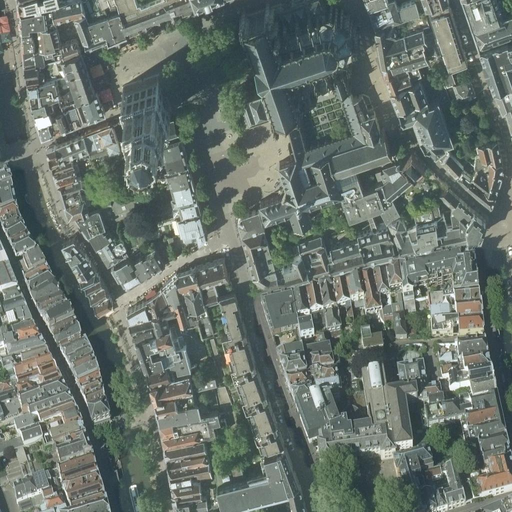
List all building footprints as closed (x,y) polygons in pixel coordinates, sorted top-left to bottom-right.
[(22,9),(36,6),(46,4),(45,2),(53,0),(12,0),(4,2),(6,12),(22,9)] [(76,14),(85,12),(80,0),(62,0),(52,3),(50,3),(55,21),(74,15),(75,16),(75,17),(77,17),(76,14)] [(80,0),(85,12),(86,16),(88,15),(96,36),(105,32),(108,40),(116,37),(105,5),(102,6),(99,0),(80,0)] [(99,0),(102,6),(105,5),(116,1),(127,32),(139,28),(139,27),(139,26),(143,25),(151,21),(156,20),(156,19),(165,16),(170,14),(178,11),(179,11),(183,9),(183,10),(189,8),(195,6),(193,0),(99,0)] [(330,86),(329,83),(333,82),(332,83),(332,84),(334,84),(336,90),(334,91),(335,92),(336,92),(337,92),(339,91),(339,92),(341,91),(341,90),(348,88),(348,89),(350,89),(349,87),(351,87),(351,85),(349,86),(347,79),(349,79),(348,77),(346,78),(344,72),(346,72),(345,70),(344,71),(342,67),(343,66),(344,66),(343,62),(346,60),(349,62),(350,62),(351,60),(348,58),(348,55),(352,58),(354,55),(350,52),(352,51),(355,53),(356,52),(357,52),(357,50),(354,48),(355,45),(359,45),(359,44),(359,42),(355,42),(354,40),(359,40),(359,36),(354,36),(355,34),(359,34),(359,31),(359,30),(355,30),(354,27),(357,25),(357,24),(356,22),(355,22),(352,24),(350,23),(354,21),(351,18),(348,20),(347,18),(351,16),(350,15),(349,14),(348,13),(345,15),(343,13),(344,10),(343,9),(341,9),(340,9),(339,12),(337,12),(338,9),(338,8),(335,7),(335,8),(334,11),(332,10),(333,6),(330,5),(329,9),(325,9),(325,7),(325,6),(326,6),(325,4),(324,4),(322,0),(291,0),(291,1),(282,4),(282,2),(270,6),(269,2),(265,4),(266,7),(246,13),(245,10),(241,12),(242,15),(238,16),(240,20),(244,19),(245,19),(246,23),(245,24),(242,25),(243,29),(247,28),(248,28),(250,33),(249,35),(248,37),(249,37),(250,38),(251,38),(254,47),(254,48),(253,50),(255,51),(256,51),(262,70),(262,71),(261,73),(263,75),(264,75),(267,83),(266,84),(266,85),(257,88),(256,88),(255,88),(255,87),(254,88),(254,90),(245,92),(244,92),(243,92),(242,92),(242,93),(241,94),(243,95),(244,95),(246,103),(245,105),(245,106),(247,107),(249,112),(248,113),(249,113),(248,113),(248,115),(249,115),(250,116),(252,115),(252,114),(261,111),(262,112),(264,111),(264,110),(271,108),(272,109),(273,109),(275,115),(284,112),(285,116),(287,115),(284,106),(292,104),(294,112),(296,112),(296,111),(297,110),(297,109),(295,110),(293,103),(295,103),(295,102),(297,102),(299,105),(303,104),(302,100),(305,99),(304,99),(306,98),(311,96),(312,101),(315,100),(314,96),(318,94),(317,92),(316,92),(316,91),(319,90),(319,91),(320,92),(320,93),(321,93),(322,94),(323,94),(324,94),(325,94),(326,94),(327,94),(328,93),(329,93),(329,92),(330,91),(330,90),(331,89),(331,88),(331,87),(330,86)] [(376,26),(376,27),(401,18),(398,7),(395,0),(383,0),(368,5),(369,6),(368,6),(369,7),(370,9),(369,9),(370,10),(374,22),(374,23),(375,23),(375,25),(375,26),(375,27),(376,26)] [(398,7),(401,18),(424,10),(429,9),(448,2),(447,0),(412,0),(401,4),(401,6),(398,7)] [(462,0),(472,28),(507,15),(505,12),(501,13),(498,5),(501,4),(500,1),(497,2),(496,0),(462,0)] [(116,1),(105,5),(116,37),(127,32),(116,1)] [(439,75),(441,77),(442,77),(446,87),(452,85),(455,83),(449,68),(467,61),(463,48),(462,49),(461,45),(462,45),(450,7),(449,7),(448,3),(448,2),(429,9),(432,18),(428,20),(429,25),(434,24),(440,41),(437,42),(438,45),(434,46),(437,55),(435,56),(440,72),(439,73),(439,75)] [(22,9),(6,12),(7,17),(2,18),(3,24),(21,21),(21,22),(21,23),(22,29),(33,27),(33,26),(56,25),(55,21),(50,3),(46,4),(36,6),(22,9)] [(382,61),(382,62),(388,60),(391,70),(394,69),(406,65),(410,74),(412,83),(420,80),(425,78),(423,73),(420,74),(416,62),(428,59),(428,58),(435,56),(437,55),(434,46),(438,45),(437,42),(440,41),(434,24),(429,25),(428,20),(424,10),(401,18),(376,27),(379,45),(381,56),(381,61),(382,61)] [(77,17),(75,17),(82,37),(84,40),(96,36),(88,15),(86,16),(85,12),(76,14),(77,17)] [(472,28),(479,47),(511,35),(511,13),(507,15),(472,28)] [(33,27),(34,35),(34,41),(59,36),(56,25),(33,26),(33,27)] [(22,36),(34,35),(33,27),(22,29),(23,36),(22,36)] [(96,36),(84,40),(87,49),(96,45),(97,45),(100,43),(108,40),(105,32),(96,36)] [(23,45),(34,44),(34,41),(34,35),(22,36),(23,45)] [(36,59),(36,62),(43,61),(49,60),(65,55),(61,43),(59,36),(34,41),(34,44),(35,51),(36,59)] [(61,43),(65,55),(81,50),(76,38),(61,43)] [(491,82),(491,84),(492,83),(493,88),(493,89),(511,83),(511,38),(508,40),(507,39),(479,48),(480,49),(479,49),(480,51),(480,50),(481,54),(482,56),(483,60),(484,62),(484,61),(485,65),(485,66),(487,72),(488,72),(489,76),(489,78),(490,78),(491,82)] [(23,45),(8,48),(9,54),(23,51),(24,53),(35,51),(34,44),(23,45)] [(43,61),(44,71),(45,78),(52,77),(86,66),(82,56),(81,51),(81,50),(65,55),(49,60),(43,61)] [(35,51),(24,53),(23,51),(9,54),(10,59),(11,63),(24,60),(24,61),(36,59),(35,51)] [(384,76),(391,91),(412,83),(410,74),(399,79),(396,72),(395,72),(394,69),(391,70),(388,60),(382,62),(384,76)] [(24,63),(15,64),(15,71),(16,76),(24,74),(26,73),(44,71),(43,61),(36,62),(24,63)] [(37,79),(39,89),(41,98),(57,94),(61,103),(67,101),(74,99),(81,96),(95,91),(86,66),(52,77),(45,78),(37,79)] [(26,73),(24,74),(16,76),(17,82),(28,80),(37,79),(45,78),(44,71),(26,73)] [(134,123),(146,119),(156,116),(165,113),(171,111),(159,74),(122,86),(131,115),(134,123)] [(391,91),(399,110),(446,91),(441,77),(439,75),(420,81),(420,80),(412,83),(391,91)] [(455,83),(452,85),(458,101),(475,95),(469,78),(455,83)] [(37,79),(28,80),(17,82),(20,95),(30,93),(29,91),(39,89),(37,79)] [(511,83),(493,89),(502,111),(503,111),(506,110),(507,115),(509,123),(511,129),(511,83)] [(339,92),(340,95),(341,99),(352,131),(305,146),(297,114),(296,112),(294,112),(292,104),(284,106),(287,115),(285,116),(289,131),(293,144),(290,145),(291,150),(292,154),(295,153),(296,157),(297,160),(327,150),(365,137),(358,113),(353,98),(352,95),(350,89),(348,89),(348,88),(341,90),(341,91),(339,92)] [(29,91),(30,93),(20,95),(22,104),(23,112),(34,109),(34,108),(42,107),(43,109),(45,108),(46,110),(55,107),(56,111),(62,109),(61,103),(57,94),(41,98),(39,89),(29,91)] [(97,91),(95,91),(81,96),(88,118),(105,112),(101,102),(97,91)] [(415,121),(420,137),(447,127),(441,110),(445,108),(443,103),(450,100),(446,91),(399,110),(403,121),(404,121),(404,122),(406,124),(407,124),(415,121)] [(361,94),(353,98),(358,113),(373,108),(373,107),(368,97),(362,94),(362,95),(361,94)] [(81,96),(74,99),(82,120),(88,118),(81,96)] [(67,101),(69,106),(75,123),(82,120),(74,99),(67,101)] [(69,106),(62,109),(69,125),(75,123),(69,106)] [(34,108),(34,109),(23,112),(27,124),(24,125),(28,141),(29,141),(39,138),(43,137),(62,130),(62,128),(58,116),(56,111),(55,107),(46,110),(45,108),(43,109),(42,107),(34,108)] [(358,113),(365,137),(381,132),(380,129),(374,112),(375,112),(374,112),(373,108),(358,113)] [(62,109),(56,111),(58,116),(62,128),(69,125),(62,109)] [(124,134),(125,134),(127,134),(127,136),(128,135),(131,146),(142,143),(139,133),(137,133),(131,115),(120,119),(124,134)] [(156,116),(146,119),(148,124),(146,124),(151,140),(179,130),(174,115),(167,118),(158,120),(156,116)] [(92,154),(93,156),(110,151),(120,148),(112,122),(110,123),(109,123),(84,133),(90,152),(92,151),(93,154),(92,154)] [(420,138),(435,153),(444,147),(443,143),(452,140),(447,127),(420,137),(420,138)] [(327,150),(342,192),(362,185),(358,173),(353,175),(352,171),(358,169),(358,170),(360,169),(360,168),(365,167),(367,167),(367,166),(372,164),(372,165),(374,164),(379,162),(379,163),(381,162),(381,161),(384,168),(375,172),(378,180),(381,179),(390,195),(414,174),(424,164),(412,151),(402,160),(399,158),(397,159),(397,161),(392,152),(391,152),(384,130),(384,129),(383,129),(382,128),(381,129),(380,129),(381,132),(365,137),(327,150)] [(77,161),(91,156),(93,156),(92,154),(93,154),(92,151),(90,152),(84,133),(61,142),(56,144),(58,152),(62,151),(64,159),(75,155),(77,161)] [(155,156),(161,154),(184,147),(180,134),(154,142),(156,146),(153,147),(155,156)] [(29,141),(31,150),(41,147),(39,138),(29,141)] [(474,165),(476,164),(483,169),(490,169),(490,163),(502,162),(497,138),(496,138),(478,144),(480,154),(475,155),(474,165)] [(33,159),(44,156),(49,154),(49,155),(58,152),(56,144),(47,147),(47,145),(42,147),(41,147),(31,150),(33,159)] [(149,173),(164,168),(187,162),(186,158),(187,157),(186,157),(184,147),(161,154),(163,160),(151,164),(151,166),(147,167),(149,173)] [(455,173),(456,174),(463,170),(460,167),(462,164),(466,159),(461,155),(459,157),(455,153),(453,155),(445,147),(444,147),(435,153),(455,173)] [(316,201),(341,192),(342,192),(327,150),(297,160),(296,157),(279,162),(287,185),(286,185),(283,184),(282,186),(282,187),(279,192),(282,193),(283,194),(260,201),(262,208),(265,217),(290,209),(295,224),(311,218),(307,204),(310,198),(314,196),(316,201)] [(44,156),(47,165),(52,164),(52,163),(64,159),(62,151),(58,152),(49,155),(49,154),(44,156)] [(52,164),(47,165),(40,167),(42,172),(54,169),(54,170),(77,162),(77,161),(75,155),(64,159),(52,163),(52,164)] [(44,156),(33,159),(36,168),(40,167),(47,165),(44,156)] [(44,180),(56,176),(79,168),(93,164),(91,156),(77,161),(77,162),(54,170),(54,169),(42,172),(44,180)] [(167,185),(172,184),(192,178),(191,178),(191,175),(191,174),(190,174),(188,163),(188,162),(187,162),(164,168),(166,175),(164,176),(167,185)] [(502,171),(502,162),(490,163),(490,169),(483,169),(488,174),(487,176),(498,184),(502,171)] [(58,182),(58,183),(46,186),(49,196),(61,192),(61,191),(85,183),(82,177),(96,172),(93,164),(79,168),(81,174),(58,182)] [(494,195),(511,207),(511,194),(498,185),(498,184),(487,176),(488,174),(483,169),(476,164),(474,165),(478,167),(470,176),(494,195)] [(58,183),(58,182),(81,174),(79,168),(56,176),(44,180),(46,186),(58,183)] [(463,170),(456,174),(457,176),(473,190),(482,198),(491,205),(489,208),(489,211),(502,220),(511,208),(511,207),(494,195),(470,176),(463,170)] [(0,183),(10,180),(8,172),(0,173),(0,183)] [(64,234),(81,225),(86,232),(96,228),(96,227),(114,221),(114,220),(149,209),(138,176),(94,190),(97,199),(99,206),(80,213),(79,210),(73,213),(69,214),(68,212),(56,218),(57,219),(64,234)] [(171,194),(174,202),(196,195),(196,194),(193,183),(193,182),(192,180),(192,179),(192,178),(172,184),(174,193),(171,194)] [(350,216),(366,210),(370,208),(379,205),(380,208),(387,221),(388,221),(395,236),(396,240),(401,252),(403,252),(404,251),(406,251),(407,251),(420,247),(423,247),(424,247),(421,235),(420,235),(419,231),(417,232),(416,223),(407,227),(402,217),(401,217),(390,195),(381,179),(378,180),(375,181),(376,184),(363,189),(362,185),(342,192),(341,192),(350,216)] [(0,183),(0,192),(11,189),(10,180),(0,183)] [(61,191),(61,192),(49,196),(52,205),(64,201),(88,192),(85,183),(61,191)] [(451,206),(459,198),(448,187),(439,194),(451,206)] [(0,192),(0,200),(13,196),(11,189),(0,192)] [(53,208),(56,218),(68,212),(69,214),(73,213),(79,210),(80,213),(91,208),(99,206),(97,199),(95,200),(92,201),(89,192),(88,192),(64,201),(52,205),(53,208)] [(174,217),(178,215),(182,214),(200,209),(196,195),(174,202),(169,203),(174,217)] [(0,213),(16,208),(13,196),(0,200),(0,213)] [(453,207),(454,208),(458,213),(460,223),(465,222),(468,237),(469,237),(473,236),(474,236),(475,236),(478,235),(479,235),(480,235),(480,234),(480,233),(495,238),(498,228),(484,224),(485,221),(485,220),(484,219),(481,217),(481,216),(480,216),(477,214),(478,214),(477,213),(474,211),(474,210),(473,210),(471,208),(459,198),(451,206),(453,207)] [(421,235),(424,247),(425,246),(425,247),(432,245),(435,244),(438,243),(438,244),(439,244),(439,243),(451,241),(452,241),(455,240),(456,240),(468,237),(465,222),(460,223),(458,213),(454,208),(450,211),(453,223),(446,225),(443,213),(440,215),(438,204),(426,207),(420,208),(413,211),(416,223),(417,232),(419,231),(420,235),(421,235)] [(0,213),(0,226),(1,230),(20,222),(18,217),(16,208),(0,213)] [(357,233),(358,237),(366,260),(379,257),(380,257),(384,256),(385,256),(398,253),(392,240),(396,240),(395,236),(392,236),(388,226),(377,228),(370,208),(366,210),(373,229),(357,233)] [(182,214),(178,215),(183,233),(187,248),(199,239),(199,240),(205,236),(205,237),(207,232),(206,232),(200,209),(182,214)] [(238,222),(242,234),(263,229),(265,228),(259,209),(246,214),(241,215),(241,216),(240,216),(239,217),(239,218),(239,219),(238,220),(238,221),(238,222)] [(97,243),(97,244),(113,234),(119,230),(114,221),(96,227),(96,228),(86,232),(89,236),(92,235),(92,236),(97,243)] [(1,230),(4,236),(12,232),(11,231),(22,227),(20,222),(1,230)] [(4,236),(8,244),(26,236),(22,227),(11,231),(12,232),(4,236)] [(242,234),(247,254),(260,251),(261,255),(266,254),(271,253),(267,241),(266,241),(263,229),(242,234)] [(114,261),(115,264),(129,255),(126,251),(124,252),(121,247),(126,244),(126,243),(122,236),(121,236),(116,239),(113,234),(97,244),(107,261),(108,262),(113,259),(114,261)] [(297,243),(301,254),(310,276),(332,270),(366,260),(358,237),(330,245),(333,256),(328,258),(321,235),(297,243)] [(8,244),(10,249),(28,241),(26,236),(8,244)] [(63,241),(67,249),(80,243),(74,236),(63,241)] [(161,242),(164,252),(170,250),(168,239),(161,242)] [(28,241),(10,249),(15,260),(15,261),(16,261),(17,261),(20,260),(23,259),(35,254),(36,254),(28,241)] [(67,249),(72,257),(86,251),(80,243),(67,249)] [(145,251),(142,253),(152,271),(156,268),(156,269),(165,263),(155,245),(150,248),(145,251)] [(77,266),(91,259),(98,255),(93,247),(91,248),(91,250),(87,252),(86,251),(72,257),(77,266)] [(120,276),(120,277),(137,267),(134,263),(132,259),(135,257),(142,253),(140,249),(129,255),(115,264),(114,265),(116,269),(118,273),(118,272),(120,276)] [(487,261),(488,264),(488,267),(491,267),(491,263),(491,259),(488,259),(487,257),(488,255),(491,255),(492,252),(492,250),(488,250),(487,252),(480,252),(479,260),(487,261)] [(251,267),(253,273),(270,268),(275,267),(275,265),(273,258),(268,260),(266,254),(261,255),(260,251),(247,254),(250,264),(251,267)] [(134,263),(137,267),(142,277),(143,277),(143,276),(152,271),(153,271),(152,271),(142,253),(135,257),(137,261),(134,263)] [(488,267),(488,264),(475,267),(474,262),(472,262),(474,259),(473,255),(470,253),(464,255),(464,254),(462,255),(462,253),(453,255),(453,257),(452,257),(422,264),(411,266),(411,267),(402,269),(400,270),(400,269),(399,269),(402,297),(403,304),(403,305),(414,303),(413,295),(421,294),(420,288),(424,287),(425,291),(431,290),(432,300),(478,294),(478,293),(491,292),(488,267)] [(275,265),(275,267),(280,285),(310,276),(301,254),(292,258),(295,264),(284,267),(283,263),(275,265)] [(91,259),(77,266),(81,274),(96,266),(102,263),(98,255),(91,259)] [(19,269),(23,279),(46,271),(38,258),(20,266),(19,267),(19,268),(19,269)] [(209,315),(215,313),(213,308),(221,306),(218,296),(219,295),(215,284),(214,279),(223,277),(229,275),(229,273),(227,273),(223,260),(225,259),(224,258),(222,259),(222,258),(196,266),(178,271),(178,278),(183,294),(185,293),(191,315),(192,318),(208,314),(207,310),(209,315)] [(96,266),(81,274),(85,282),(100,274),(107,271),(106,270),(114,261),(113,259),(108,262),(107,261),(102,263),(96,266)] [(0,272),(8,270),(4,261),(4,260),(0,261),(0,272)] [(137,267),(120,277),(121,278),(124,282),(124,283),(130,284),(131,284),(135,281),(136,281),(142,277),(137,267)] [(270,268),(253,273),(253,274),(257,276),(257,277),(258,277),(264,281),(265,282),(265,281),(265,282),(265,281),(270,284),(274,287),(280,285),(275,267),(276,273),(271,274),(270,268)] [(402,297),(399,269),(385,273),(390,299),(391,307),(393,318),(403,316),(401,297),(402,297)] [(0,296),(17,291),(8,270),(0,272),(0,296)] [(23,280),(26,288),(50,278),(46,271),(23,279),(23,280)] [(178,278),(178,271),(177,272),(176,273),(175,273),(175,274),(171,278),(171,277),(170,278),(171,278),(169,280),(168,280),(164,284),(163,285),(172,305),(175,304),(177,310),(181,322),(179,322),(180,323),(183,322),(185,329),(190,328),(181,294),(183,294),(178,278)] [(385,273),(372,276),(375,292),(378,292),(380,300),(387,299),(388,304),(386,305),(386,309),(382,310),(384,320),(393,318),(391,307),(390,299),(385,273)] [(84,282),(93,299),(109,291),(106,285),(105,282),(104,282),(102,277),(100,274),(85,282),(84,282)] [(372,276),(359,279),(364,303),(366,316),(379,313),(380,318),(381,322),(384,320),(382,310),(380,300),(378,292),(375,292),(372,276)] [(26,288),(30,297),(55,287),(50,278),(26,288)] [(346,282),(350,306),(351,306),(364,303),(359,279),(358,279),(346,282)] [(332,285),(337,310),(345,308),(348,322),(349,322),(350,329),(354,328),(354,327),(353,322),(350,306),(346,282),(345,282),(343,283),(342,283),(340,283),(339,283),(340,284),(332,285)] [(172,305),(163,285),(161,287),(161,288),(169,306),(164,307),(164,311),(152,314),(130,320),(133,329),(151,324),(153,330),(169,325),(167,319),(165,313),(177,310),(175,304),(172,305)] [(318,289),(327,335),(330,334),(331,338),(342,336),(341,332),(337,310),(332,285),(318,289)] [(35,310),(36,310),(63,300),(58,291),(55,287),(30,297),(30,298),(35,310)] [(161,288),(161,287),(157,292),(147,299),(152,314),(164,311),(164,307),(169,306),(161,288)] [(319,318),(322,335),(327,335),(318,289),(305,292),(310,320),(318,318),(318,317),(320,316),(321,318),(319,318)] [(17,291),(0,296),(0,307),(22,302),(17,291)] [(93,299),(98,311),(111,304),(113,299),(109,291),(93,299)] [(225,320),(239,316),(241,316),(238,304),(235,305),(235,303),(238,302),(237,300),(235,292),(234,291),(233,291),(219,295),(218,296),(221,306),(224,316),(225,320)] [(311,324),(310,320),(305,292),(291,295),(299,333),(300,340),(314,337),(311,324)] [(430,312),(445,310),(480,307),(492,306),(491,292),(478,293),(478,294),(432,300),(428,301),(430,312)] [(272,340),(299,333),(291,295),(261,302),(264,315),(272,340)] [(133,329),(130,320),(152,314),(147,299),(139,303),(135,305),(128,309),(127,309),(127,312),(126,308),(118,311),(107,315),(113,327),(116,325),(120,334),(133,329)] [(36,310),(40,317),(67,307),(63,300),(36,310)] [(0,321),(27,314),(26,313),(22,303),(22,302),(0,307),(0,321)] [(405,313),(406,315),(415,314),(414,303),(403,305),(405,313)] [(494,319),(492,306),(480,307),(445,310),(446,324),(481,320),(494,319)] [(43,323),(43,324),(70,313),(67,307),(40,317),(40,318),(43,323)] [(212,329),(209,315),(207,310),(208,314),(192,318),(191,315),(187,316),(190,326),(204,322),(206,331),(212,329)] [(481,321),(481,320),(446,324),(445,310),(430,312),(432,337),(432,338),(453,336),(452,328),(458,327),(459,335),(459,336),(480,335),(483,335),(496,333),(494,320),(482,322),(482,321),(481,321)] [(44,324),(50,335),(74,324),(70,313),(43,324),(44,324)] [(0,353),(0,354),(4,353),(13,350),(10,340),(9,341),(7,334),(11,333),(32,326),(27,314),(0,321),(0,353)] [(239,319),(239,316),(225,320),(222,321),(226,334),(222,335),(213,338),(210,339),(215,357),(216,357),(219,356),(219,359),(228,356),(251,350),(242,318),(239,319)] [(384,320),(381,322),(383,324),(390,324),(391,323),(391,322),(393,322),(395,340),(406,339),(403,316),(393,318),(384,320)] [(139,367),(145,365),(167,359),(170,361),(173,361),(174,364),(176,363),(178,369),(191,366),(188,354),(193,352),(195,348),(196,343),(195,338),(191,335),(187,333),(182,333),(180,323),(179,322),(169,325),(153,330),(135,336),(135,337),(122,341),(126,351),(139,347),(142,355),(135,357),(139,367)] [(54,342),(78,332),(74,324),(50,335),(54,342)] [(133,329),(120,334),(122,341),(135,337),(135,336),(153,330),(151,324),(133,329)] [(13,339),(36,333),(32,326),(11,333),(13,339)] [(78,332),(54,342),(54,343),(54,342),(54,343),(57,349),(58,349),(59,349),(81,340),(78,332)] [(41,343),(36,333),(13,339),(10,340),(13,350),(41,343)] [(277,354),(280,365),(318,358),(318,360),(332,358),(330,350),(327,335),(322,335),(319,336),(321,348),(303,352),(302,349),(277,354)] [(361,341),(364,355),(378,353),(383,352),(381,341),(381,340),(371,342),(370,335),(360,336),(361,341)] [(487,358),(500,355),(498,342),(485,344),(484,344),(454,345),(455,348),(457,348),(458,354),(438,358),(439,366),(457,364),(487,358)] [(0,364),(46,352),(41,343),(13,350),(4,353),(0,354),(0,353),(0,364)] [(68,368),(70,371),(93,361),(85,346),(61,354),(60,354),(61,355),(68,368)] [(129,359),(135,357),(142,355),(139,347),(126,351),(129,359)] [(229,390),(230,392),(239,389),(261,380),(257,370),(254,361),(251,350),(228,356),(219,359),(220,361),(220,362),(222,369),(225,376),(227,382),(228,386),(229,389),(229,390)] [(12,370),(49,360),(46,352),(0,364),(0,367),(1,367),(3,373),(7,372),(12,370)] [(490,371),(503,369),(500,355),(487,358),(457,364),(458,373),(451,374),(450,371),(443,372),(442,372),(441,372),(440,372),(440,373),(437,374),(438,381),(448,379),(448,380),(490,371)] [(129,359),(132,369),(139,367),(135,357),(129,359)] [(332,360),(332,358),(318,360),(318,358),(280,365),(285,381),(324,374),(324,370),(334,369),(340,368),(338,359),(332,360)] [(167,359),(145,365),(139,367),(132,369),(134,375),(138,386),(151,382),(189,373),(198,370),(197,365),(191,367),(191,366),(178,369),(176,363),(174,364),(173,361),(170,361),(167,359)] [(18,389),(57,376),(54,368),(49,360),(12,370),(7,372),(9,381),(15,379),(16,381),(0,385),(0,388),(2,395),(16,390),(18,389)] [(70,371),(74,379),(86,374),(96,371),(93,361),(70,371)] [(402,396),(416,394),(415,394),(419,393),(417,384),(426,382),(423,365),(397,369),(401,395),(402,396)] [(359,381),(358,376),(357,370),(357,368),(350,370),(352,382),(359,381)] [(492,383),(505,380),(503,369),(490,371),(448,380),(449,388),(448,388),(449,394),(459,392),(469,390),(493,385),(492,383)] [(342,370),(337,371),(336,372),(324,374),(285,381),(290,394),(309,391),(315,389),(338,385),(345,384),(342,370)] [(328,399),(328,398),(326,398),(326,399),(317,401),(312,402),(295,406),(295,407),(296,406),(297,407),(296,408),(309,444),(318,441),(319,448),(317,448),(320,469),(335,467),(334,464),(356,461),(380,457),(381,461),(395,459),(395,455),(412,453),(405,407),(416,405),(416,406),(418,405),(416,394),(402,396),(401,395),(386,397),(382,377),(381,370),(373,372),(374,378),(362,380),(364,392),(355,394),(357,400),(346,402),(346,398),(344,399),(344,396),(328,398),(329,399),(328,399)] [(74,379),(77,386),(99,378),(96,371),(86,374),(74,379)] [(142,402),(155,399),(192,391),(198,389),(216,385),(215,377),(196,382),(191,383),(189,373),(151,382),(138,386),(142,402)] [(0,407),(18,401),(34,395),(32,388),(38,386),(41,392),(62,385),(57,376),(18,389),(16,390),(2,395),(0,395),(0,407)] [(77,386),(80,393),(101,385),(99,378),(77,386)] [(240,420),(241,423),(250,419),(272,411),(261,380),(239,389),(230,392),(236,408),(240,420)] [(501,395),(508,393),(505,380),(492,383),(493,385),(469,390),(471,398),(468,399),(468,398),(459,400),(460,406),(459,406),(495,398),(495,397),(501,395)] [(420,405),(427,403),(442,401),(441,396),(440,388),(432,389),(427,390),(426,382),(417,384),(419,393),(415,394),(416,394),(418,405),(420,405)] [(22,414),(27,412),(68,397),(62,385),(41,392),(34,395),(18,401),(21,410),(22,414)] [(84,402),(103,394),(101,385),(80,393),(80,394),(80,393),(81,395),(81,396),(83,400),(84,402)] [(217,387),(221,405),(221,406),(231,403),(225,385),(217,387)] [(326,398),(328,398),(340,396),(338,385),(315,389),(316,396),(310,397),(309,391),(290,394),(295,406),(312,402),(317,401),(326,399),(326,398)] [(211,407),(218,406),(214,388),(207,389),(211,407)] [(192,391),(155,399),(142,402),(140,403),(141,408),(140,408),(140,411),(139,411),(139,412),(146,410),(146,412),(157,410),(195,401),(201,400),(198,389),(192,391)] [(423,431),(427,430),(464,422),(466,433),(501,424),(501,425),(502,425),(502,426),(511,422),(511,406),(509,396),(508,393),(501,395),(495,397),(495,398),(459,406),(454,407),(444,410),(442,401),(427,403),(428,410),(429,412),(419,415),(423,431)] [(82,411),(87,410),(87,411),(105,404),(104,395),(103,394),(84,402),(79,404),(82,411)] [(357,400),(355,394),(344,396),(344,399),(346,398),(346,402),(357,400)] [(444,410),(454,407),(454,404),(447,405),(445,395),(441,396),(442,401),(444,410)] [(27,412),(30,421),(31,422),(37,419),(72,406),(68,397),(27,412)] [(195,401),(157,410),(146,412),(146,410),(139,412),(142,425),(143,425),(146,426),(147,423),(160,421),(207,411),(204,399),(201,400),(195,401)] [(17,411),(21,410),(18,401),(0,407),(0,420),(1,421),(1,422),(4,421),(3,420),(18,414),(17,411)] [(82,411),(85,428),(92,426),(101,422),(110,420),(109,419),(105,405),(105,404),(87,411),(87,410),(82,411)] [(18,438),(20,437),(77,418),(76,415),(73,407),(72,406),(37,419),(39,425),(38,425),(36,423),(32,425),(31,422),(30,421),(14,427),(18,438)] [(160,421),(147,423),(146,426),(147,436),(150,435),(151,447),(165,444),(212,434),(212,433),(228,429),(225,419),(220,420),(218,409),(207,411),(160,421)] [(261,450),(276,445),(284,442),(280,431),(272,411),(250,419),(241,423),(243,426),(247,439),(253,453),(261,450)] [(23,449),(42,442),(82,429),(77,418),(20,437),(21,440),(0,446),(0,456),(15,452),(20,466),(27,464),(28,464),(28,463),(30,462),(28,456),(26,457),(23,449)] [(101,422),(105,436),(114,433),(110,419),(109,419),(110,420),(101,422)] [(101,436),(102,437),(105,436),(101,422),(92,426),(85,428),(82,429),(42,442),(45,451),(51,448),(85,437),(85,438),(96,434),(97,438),(101,436)] [(466,433),(469,446),(505,438),(505,440),(511,437),(511,422),(502,426),(502,425),(501,425),(501,424),(466,433)] [(56,455),(88,445),(89,448),(104,443),(102,437),(101,436),(97,438),(96,434),(85,438),(85,437),(51,448),(53,455),(54,455),(56,454),(56,455)] [(165,444),(151,447),(153,457),(167,454),(214,444),(212,434),(165,444)] [(223,442),(221,435),(215,437),(217,444),(220,443),(223,442)] [(488,464),(510,459),(509,456),(509,454),(511,452),(511,437),(505,440),(505,438),(469,446),(457,449),(459,455),(463,454),(468,453),(468,452),(478,449),(481,458),(483,467),(488,466),(488,464)] [(155,468),(169,466),(219,455),(227,453),(223,442),(220,443),(217,444),(214,444),(167,454),(153,457),(155,468)] [(284,442),(276,445),(277,445),(278,448),(277,448),(278,449),(264,453),(268,467),(249,472),(250,475),(244,477),(250,497),(261,494),(261,495),(263,494),(277,490),(286,488),(299,483),(285,446),(284,446),(283,443),(284,443),(284,442)] [(60,468),(91,458),(92,460),(93,460),(107,455),(104,443),(89,448),(88,445),(56,455),(58,461),(60,468)] [(55,482),(95,469),(111,464),(107,455),(93,460),(92,460),(80,464),(67,468),(47,476),(48,480),(55,482)] [(219,455),(169,466),(155,468),(156,477),(170,474),(196,470),(198,478),(206,476),(208,485),(216,484),(214,465),(213,465),(212,463),(221,461),(219,455)] [(421,475),(433,472),(427,455),(393,464),(397,477),(399,476),(408,509),(406,509),(406,511),(423,511),(414,484),(422,482),(421,475)] [(488,466),(492,480),(511,475),(511,468),(510,460),(510,459),(488,464),(488,466)] [(250,497),(244,477),(240,460),(214,465),(216,484),(217,492),(218,503),(214,504),(215,506),(223,504),(224,511),(240,511),(237,501),(238,501),(237,500),(248,497),(248,498),(250,497)] [(111,464),(95,469),(55,482),(57,491),(63,489),(62,488),(97,477),(98,478),(114,473),(111,464)] [(461,492),(455,468),(449,470),(449,468),(433,472),(421,475),(422,482),(426,495),(429,494),(439,491),(441,497),(442,497),(447,511),(452,510),(455,509),(455,508),(465,505),(461,492)] [(171,482),(198,478),(196,470),(170,474),(156,477),(157,484),(171,482)] [(114,473),(98,478),(97,477),(62,488),(63,489),(66,498),(101,487),(101,488),(117,483),(119,483),(117,472),(114,473)] [(469,487),(473,502),(473,503),(488,498),(511,491),(511,475),(492,480),(469,487)] [(171,482),(157,484),(159,493),(172,491),(208,485),(206,476),(198,478),(171,482)] [(55,482),(48,480),(46,481),(44,477),(32,481),(38,498),(34,499),(35,501),(30,503),(32,509),(39,507),(44,505),(44,504),(63,499),(64,499),(63,497),(59,498),(57,491),(55,482)] [(17,505),(38,498),(32,481),(13,488),(17,505)] [(426,495),(422,482),(414,484),(423,511),(435,511),(429,494),(426,495)] [(103,497),(104,498),(103,498),(104,498),(119,493),(117,483),(101,488),(101,487),(66,498),(64,499),(63,499),(64,503),(67,502),(68,505),(65,506),(66,509),(103,497)] [(288,509),(305,505),(303,493),(300,483),(299,483),(286,488),(288,488),(288,490),(290,497),(288,497),(288,500),(286,501),(288,509)] [(160,501),(174,499),(205,493),(205,492),(202,492),(201,488),(209,487),(210,493),(217,492),(216,484),(208,485),(172,491),(159,493),(160,501)] [(435,511),(443,511),(447,511),(442,497),(441,497),(439,491),(429,494),(435,511)] [(205,493),(174,499),(160,501),(162,511),(176,511),(197,507),(207,506),(214,504),(218,503),(217,492),(210,493),(205,493)] [(119,493),(104,498),(103,498),(104,498),(103,497),(66,509),(57,511),(89,511),(106,507),(106,508),(122,503),(119,493)] [(39,507),(41,511),(57,511),(66,509),(65,506),(64,503),(63,499),(44,504),(44,505),(39,507)] [(18,507),(19,511),(25,511),(33,510),(32,509),(30,503),(18,507)] [(123,511),(122,503),(106,508),(106,507),(89,511),(123,511)]
